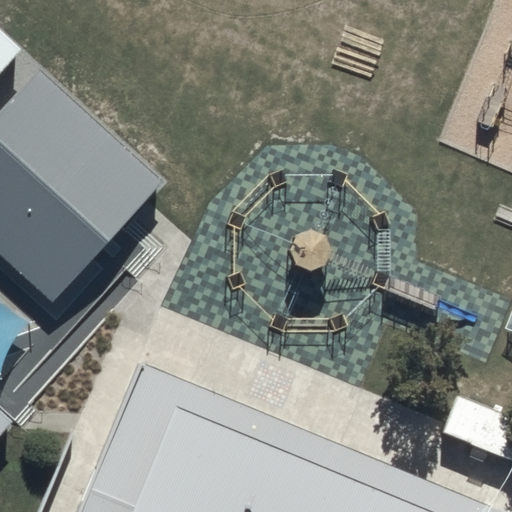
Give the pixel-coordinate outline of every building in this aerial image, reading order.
[(0,63),(17,45),(0,29),(0,63)] [(0,103),(0,255),(49,299),(159,176),(35,65),(0,103)] [(511,302),(503,325),(511,328),(511,302)] [(511,511),(511,508),(137,354),(71,511),(511,511)] [(0,408),(0,427),(9,417),(0,408)]
